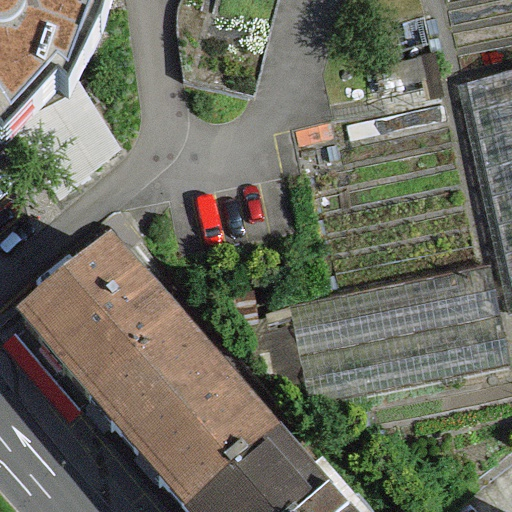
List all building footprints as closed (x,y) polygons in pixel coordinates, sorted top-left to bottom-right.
[(0,0),(0,161),(1,162),(53,100),(68,113),(108,36),(115,0),(0,0)] [(511,305),(511,76),(472,83),(511,305)] [(194,354),(115,261),(27,334),(105,428),(194,354)] [(200,511),(275,450),(194,354),(105,428),(175,511),(200,511)] [(478,355),(408,359),(409,382),(479,378),(478,355)] [(275,450),(200,511),(326,511),(323,508),(275,450)]
